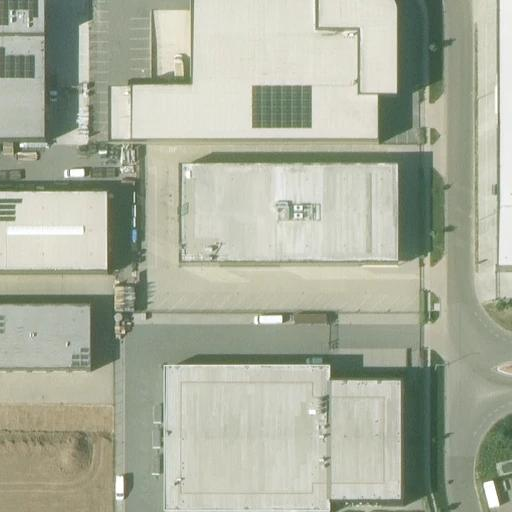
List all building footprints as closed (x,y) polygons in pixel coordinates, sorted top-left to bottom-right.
[(109,143),(109,145),(109,146),(379,146),(379,102),(397,102),(397,21),(397,17),(397,15),(396,12),(395,10),(394,7),(393,5),(391,3),(389,2),(387,0),(190,0),(190,90),(130,90),(130,143),(109,143)] [(511,272),(511,0),(496,0),(497,273),(511,272)] [(0,144),(44,145),(44,85),(45,1),(0,1),(0,144)] [(179,168),(179,269),(398,269),(398,168),(179,168)] [(0,196),(0,276),(108,276),(108,196),(0,196)] [(0,308),(0,373),(91,374),(91,309),(0,308)] [(416,323),(415,312),(371,313),(371,324),(416,323)] [(164,370),(164,511),(330,511),(330,505),(402,505),(402,503),(401,403),(348,403),(348,384),(330,384),(330,369),(164,370)]
